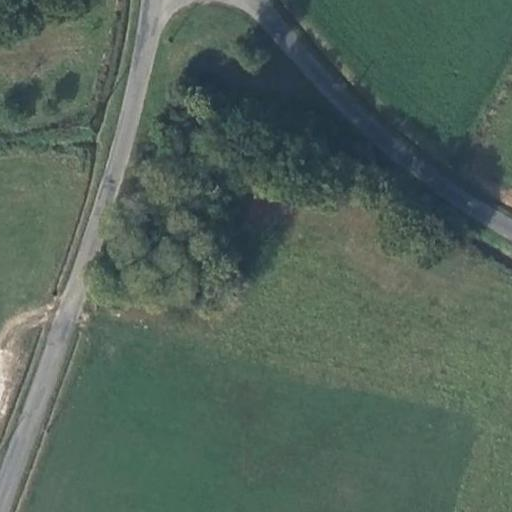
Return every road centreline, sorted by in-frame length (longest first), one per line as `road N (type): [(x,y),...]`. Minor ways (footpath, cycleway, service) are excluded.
road 1 (unclassified): [(1,511),(102,208),(154,0)]
road 2 (unclassified): [(511,228),(443,189),(344,103),(247,0)]
